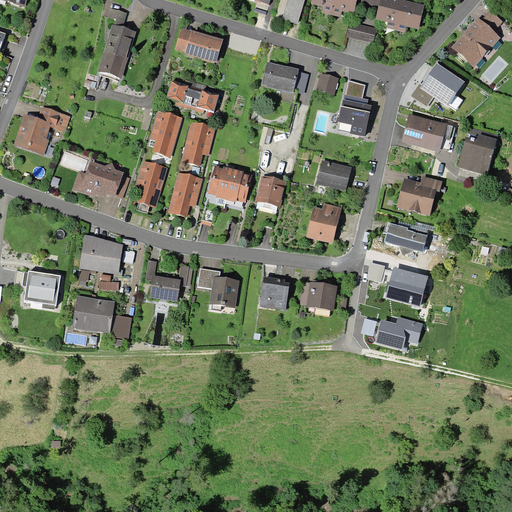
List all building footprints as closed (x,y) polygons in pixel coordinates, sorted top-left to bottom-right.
[(295,25),(302,1),(299,0),(289,0),(283,21),(295,25)] [(312,0),(312,5),(332,10),(333,0),(312,0)] [(351,14),(354,0),(333,0),(332,10),(351,14)] [(377,20),(397,25),(401,5),(382,0),(377,20)] [(416,30),(421,10),(401,5),(397,25),(416,30)] [(118,80),(119,80),(119,79),(118,79),(132,35),(133,35),(133,34),(114,28),(116,21),(122,23),(124,16),(125,16),(125,15),(109,11),(110,11),(108,18),(107,18),(107,19),(115,21),(99,73),(99,74),(98,77),(117,83),(118,80)] [(500,24),(489,14),(479,25),(477,24),(454,50),(469,63),(476,56),(479,58),(496,40),(490,35),(500,24)] [(371,44),(374,31),(349,25),(346,38),(371,44)] [(214,63),(220,45),(180,33),(176,49),(187,52),(186,54),(214,63)] [(462,81),(437,64),(423,86),(448,102),(462,81)] [(297,73),(266,65),(260,86),(280,91),(278,100),(293,104),(296,93),(292,92),(297,73)] [(332,95),(335,81),(321,77),(317,91),(332,95)] [(190,103),(194,91),(170,84),(165,101),(182,106),(184,101),(190,103)] [(218,98),(194,91),(190,103),(197,105),(196,110),(213,115),(218,98)] [(366,135),(371,114),(344,108),(341,120),(355,123),(353,132),(366,135)] [(63,133),(67,119),(42,110),(38,124),(33,123),(32,126),(23,123),(16,145),(39,153),(39,152),(43,154),(50,135),(45,133),(47,127),(63,133)] [(163,116),(158,114),(151,138),(156,139),(152,154),(164,157),(168,143),(170,144),(175,120),(175,119),(163,115),(163,116)] [(440,128),(409,120),(403,141),(403,142),(403,141),(434,150),(433,150),(434,150),(435,145),(447,149),(452,132),(453,129),(440,126),(440,128)] [(201,153),(207,154),(213,131),(207,129),(195,126),(195,127),(187,149),(189,150),(185,165),(198,168),(201,153)] [(465,142),(457,169),(470,172),(471,167),(487,172),(495,143),(494,143),(495,139),(468,131),(467,136),(465,142)] [(141,189),(137,204),(149,207),(153,193),(155,193),(160,170),(160,169),(143,164),(136,188),(141,189)] [(345,192),(350,171),(321,164),(315,185),(345,192)] [(83,186),(113,197),(120,177),(111,174),(112,173),(110,168),(105,170),(105,171),(91,166),(83,186)] [(208,193),(226,198),(232,175),(214,170),(208,193)] [(244,202),(249,179),(232,175),(226,198),(244,202)] [(176,201),(172,215),(185,219),(188,204),(194,205),(200,181),(194,180),(182,177),(174,200),(176,201)] [(283,185),(262,180),(256,203),(257,203),(255,210),(275,215),(276,208),(277,208),(283,185)] [(420,189),(419,187),(405,184),(400,202),(407,204),(410,210),(427,215),(433,191),(425,189),(424,190),(420,189)] [(317,236),(317,239),(329,243),(338,210),(325,207),(322,217),(314,215),(309,235),(309,234),(317,236)] [(397,227),(385,223),(382,235),(386,236),(383,245),(398,249),(401,258),(414,253),(421,255),(426,238),(406,233),(407,230),(397,228),(397,227)] [(94,242),(85,240),(81,266),(114,271),(118,249),(105,246),(94,244),(94,242)] [(427,277),(395,269),(388,297),(420,305),(427,277)] [(224,306),(231,307),(235,283),(213,280),(214,273),(199,270),(196,288),(211,291),(210,293),(213,294),(211,303),(209,303),(208,311),(219,313),(220,307),(223,307),(224,306)] [(65,279),(29,275),(26,304),(61,308),(65,279)] [(179,284),(151,280),(149,296),(176,300),(179,284)] [(274,309),(284,310),(288,287),(279,286),(280,283),(263,280),(260,302),(275,304),(274,309)] [(308,305),(330,308),(333,290),(323,288),(323,284),(312,283),(311,286),(304,285),(301,305),(308,306),(308,305)] [(108,335),(110,318),(112,309),(98,307),(99,302),(77,299),(72,329),(108,335)] [(421,324),(399,318),(397,325),(383,321),(377,341),(402,348),(405,338),(417,342),(421,324)]
